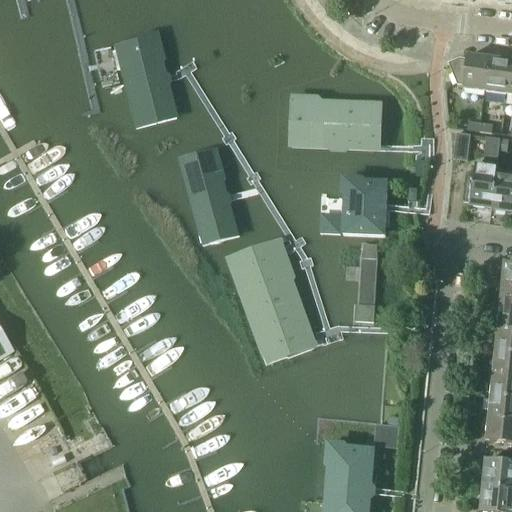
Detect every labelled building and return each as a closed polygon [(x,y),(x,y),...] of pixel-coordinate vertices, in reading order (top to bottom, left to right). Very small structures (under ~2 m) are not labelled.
[(489,60),(467,58),(466,62),(459,61),(448,66),(457,87),(463,88),(463,91),(485,94),(489,60)] [(511,63),(489,60),(485,94),(507,97),(511,63)] [(177,71),(177,63),(169,63),(169,71),(177,71)] [(175,113),(183,113),(183,105),(175,105),(175,113)] [(469,125),(468,133),(480,135),(481,126),(469,125)] [(493,128),(481,126),(480,135),(492,136),(493,128)] [(471,138),(457,136),(453,162),(467,164),(471,138)] [(301,145),(309,145),(309,137),(301,137),(301,145)] [(499,154),(501,142),(490,141),(489,153),(499,154)] [(506,158),(508,143),(501,142),(499,154),(499,157),(506,158)] [(482,170),(475,169),(474,177),(466,176),(463,205),(470,206),(470,207),(491,210),(496,177),(498,165),(483,163),(482,170)] [(506,177),(499,176),(496,177),(491,210),(494,210),(495,212),(511,214),(511,179),(508,179),(506,177)] [(237,195),(237,187),(229,187),(229,195),(237,195)] [(389,209),(397,209),(397,201),(389,201),(389,209)] [(266,253),(266,245),(258,245),(258,253),(266,253)] [(362,245),(359,324),(376,325),(379,246),(362,245)] [(282,261),(282,253),(274,253),(274,261),(282,261)] [(282,269),(282,261),(274,261),(274,269),(282,269)] [(511,265),(505,265),(505,273),(502,275),(501,284),(503,286),(503,288),(511,289),(511,265)] [(266,277),(266,269),(258,269),(258,277),(266,277)] [(282,277),(282,269),(274,269),(274,277),(282,277)] [(266,285),(266,277),(258,277),(258,285),(266,285)] [(290,285),(290,277),(282,277),(282,285),(290,285)] [(274,293),(274,285),(266,285),(266,293),(274,293)] [(313,287),(301,291),(313,331),(326,328),(313,287)] [(511,289),(503,288),(502,295),(500,295),(498,310),(511,311),(511,289)] [(511,311),(498,310),(497,325),(499,325),(498,332),(511,333),(511,311)] [(511,333),(498,332),(498,340),(495,341),(494,350),(496,352),(496,354),(511,355),(511,333)] [(0,360),(12,353),(0,334),(0,360)] [(511,355),(496,354),(496,357),(493,358),(492,367),(495,369),(494,376),(511,378),(511,355)] [(511,378),(494,376),(493,384),(491,384),(489,398),(511,400),(511,378)] [(511,400),(489,398),(488,413),(490,413),(489,420),(511,422),(511,400)] [(511,422),(489,420),(489,424),(486,425),(485,434),(488,436),(487,444),(511,446),(511,422)] [(399,449),(400,427),(377,426),(375,448),(399,449)] [(372,511),(378,451),(327,445),(325,470),(327,472),(323,511),(372,511)] [(511,465),(485,463),(483,488),(511,491),(511,465)] [(511,511),(511,491),(483,488),(480,511),(511,511)]
